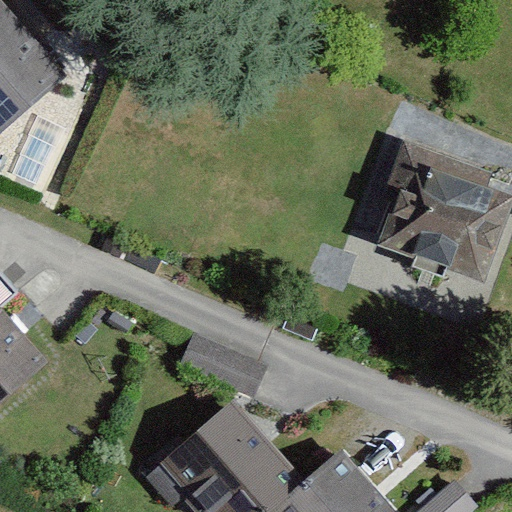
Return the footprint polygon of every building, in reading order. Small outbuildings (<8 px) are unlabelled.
[(2,0),(0,0),(0,132),(68,72),(2,0)] [(511,187),(415,156),(387,242),(489,275),(511,206),(511,187)] [(0,405),(50,363),(0,303),(0,405)] [(269,511),(275,507),(308,479),(238,399),(167,460),(212,511),(269,511)] [(275,507),(279,511),(403,511),(345,446),(308,479),(275,507)]
